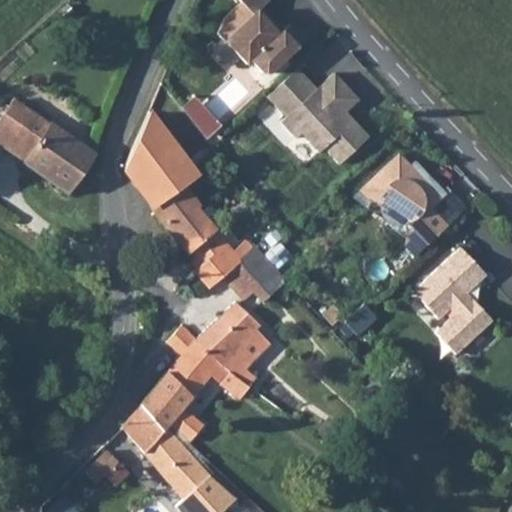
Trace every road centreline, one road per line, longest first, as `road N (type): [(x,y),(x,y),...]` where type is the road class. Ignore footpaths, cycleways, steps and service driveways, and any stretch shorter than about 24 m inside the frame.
road 1 (residential): [(3,511),(89,424),(113,377),(124,283),(109,175),(113,145),(173,0)]
road 2 (residential): [(511,195),(331,0)]
